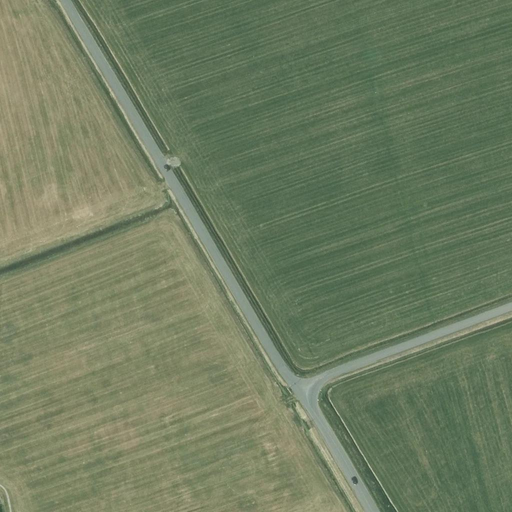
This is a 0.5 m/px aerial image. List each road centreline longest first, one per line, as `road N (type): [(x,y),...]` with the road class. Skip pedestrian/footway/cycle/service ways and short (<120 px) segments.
road 1 (tertiary): [(297,387),(65,0)]
road 2 (unclassified): [(297,387),(511,307)]
road 3 (tertiary): [(370,511),(297,387)]
